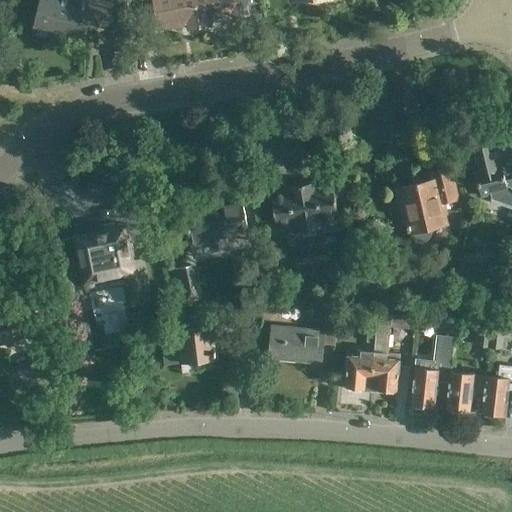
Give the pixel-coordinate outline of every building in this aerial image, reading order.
[(40,0),(35,23),(83,35),(86,22),(114,21),(113,0),(96,0),(97,1),(91,1),(88,0),(40,0)] [(153,0),(159,28),(180,24),(180,22),(187,21),(188,27),(210,24),(209,19),(220,18),(219,11),(232,9),(233,16),(248,14),(245,0),(153,0)] [(492,200),(511,207),(511,174),(504,176),(501,163),(500,163),(495,143),(470,148),(475,168),(474,168),(481,195),(490,193),(492,200)] [(420,181),(400,186),(405,209),(401,210),(404,221),(407,221),(410,233),(429,228),(429,226),(445,223),(443,213),(446,212),(444,201),(456,198),(450,168),(418,175),(420,181)] [(325,230),(344,227),(342,213),(338,213),(332,182),(317,185),(316,181),(301,184),(301,188),(271,193),(277,227),(292,225),(293,232),(320,228),(319,226),(324,226),(324,227),(325,227),(325,230)] [(249,232),(240,193),(215,198),(216,202),(184,209),(192,245),(249,232)] [(124,226),(77,236),(87,288),(128,279),(133,303),(149,299),(140,260),(131,262),(124,226)] [(334,344),(337,309),(326,308),(324,328),(322,328),(322,331),(272,326),(269,355),(320,361),(322,343),(334,344)] [(375,344),(374,349),(371,389),(379,389),(379,393),(392,394),(392,391),(396,391),(396,377),(398,377),(399,359),(386,358),(387,350),(390,325),(414,327),(415,316),(415,315),(377,312),(376,330),(375,344)] [(0,341),(20,336),(13,313),(0,316),(0,341)] [(438,381),(448,382),(450,370),(455,323),(446,322),(445,335),(435,334),(433,348),(438,348),(436,361),(431,361),(430,367),(416,366),(412,401),(415,405),(422,406),(424,403),(435,405),(438,381)] [(163,331),(167,363),(195,359),(196,365),(216,363),(214,339),(218,339),(216,325),(178,329),(163,331)] [(475,347),(488,348),(490,330),(477,328),(475,335),(476,335),(475,347)] [(375,342),(376,330),(367,329),(366,342),(375,342)] [(488,348),(502,349),(505,332),(490,330),(488,348)] [(361,388),(371,389),(374,349),(361,348),(361,356),(346,354),(345,373),(346,373),(345,386),(348,387),(348,389),(361,391),(361,388)] [(485,376),(484,387),(484,388),(482,410),(483,411),(486,414),(494,415),(496,412),(505,413),(509,379),(511,378),(511,363),(500,362),(498,376),(486,374),(486,376),(485,376)] [(450,370),(448,382),(449,382),(446,406),(447,406),(450,409),(457,410),(460,407),(469,409),(472,392),(475,392),(475,393),(481,394),(482,387),(484,387),(485,376),(474,375),(474,373),(452,370),(450,370)]
